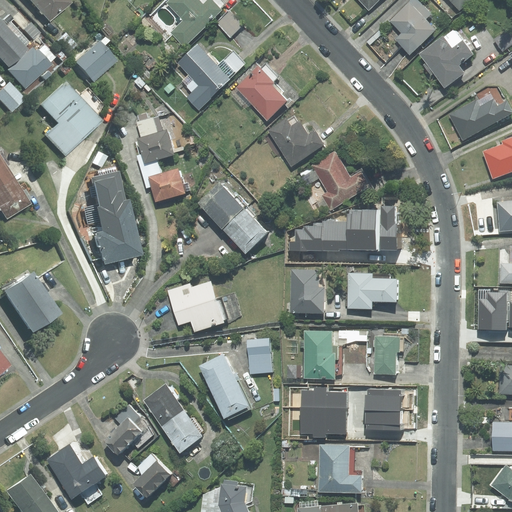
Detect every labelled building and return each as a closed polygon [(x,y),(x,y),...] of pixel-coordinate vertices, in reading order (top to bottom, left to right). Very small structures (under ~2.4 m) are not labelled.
[(69,0),(31,0),(50,21),(72,2),(69,0)] [(185,46),(228,4),(223,0),(171,0),(168,3),(184,20),(172,32),(185,46)] [(358,0),(367,9),(377,0),(358,0)] [(424,19),(430,14),(416,0),(412,0),(390,21),(401,33),(395,39),(410,54),(434,30),(424,19)] [(450,0),(459,9),(468,0),(450,0)] [(243,24),(230,10),(217,23),(230,37),(243,24)] [(0,56),(9,66),(28,49),(26,47),(31,42),(11,21),(7,25),(0,17),(0,56)] [(24,29),(34,38),(41,32),(31,22),(24,29)] [(511,43),(511,26),(495,39),(503,51),(511,43)] [(420,54),(444,87),(463,73),(458,65),(472,54),(462,41),(453,31),(443,37),(443,36),(420,54)] [(67,32),(57,39),(69,53),(78,45),(67,32)] [(101,41),(100,41),(76,62),(94,82),(118,61),(104,45),(109,41),(106,37),(101,41)] [(187,97),(198,109),(245,64),(233,51),(218,66),(197,44),(177,63),(188,74),(181,81),(192,92),(187,97)] [(33,48),(9,70),(26,87),(51,64),(38,49),(36,51),(33,48)] [(259,66),(236,87),(267,119),(287,101),(271,84),(278,77),(265,64),(261,68),(259,66)] [(67,81),(42,104),(60,123),(47,135),(66,155),(104,121),(98,114),(103,106),(87,89),(80,95),(67,81)] [(26,99),(10,82),(0,91),(0,99),(12,112),(26,99)] [(449,115),(463,140),(511,112),(511,110),(507,102),(497,107),(493,100),(480,107),(476,100),(449,115)] [(137,122),(141,137),(163,131),(159,116),(137,122)] [(286,119),(268,130),(291,167),(324,145),(315,131),(308,136),(299,122),(297,123),(294,118),(288,122),(286,119)] [(142,154),(145,163),(157,159),(174,154),(166,130),(163,131),(141,137),(138,138),(142,154)] [(493,178),(511,171),(511,138),(503,141),(504,144),(483,152),(493,178)] [(0,187),(15,178),(0,153),(0,187)] [(334,153),(300,174),(307,186),(303,188),(313,204),(317,202),(324,213),(370,185),(361,170),(349,177),(334,153)] [(142,154),(137,156),(146,189),(151,187),(149,177),(161,173),(157,159),(145,163),(142,154)] [(161,173),(149,177),(155,201),(184,193),(178,169),(161,173)] [(105,264),(143,255),(130,200),(126,201),(120,172),(92,178),(105,232),(98,234),(105,264)] [(31,203),(15,178),(0,187),(0,206),(7,218),(31,203)] [(220,184),(200,203),(223,228),(243,209),(220,184)] [(511,201),(498,203),(500,231),(511,229),(511,201)] [(398,207),(381,207),(381,210),(380,250),(398,251),(398,207)] [(243,209),(223,228),(245,251),(265,232),(243,209)] [(364,250),(364,210),(349,209),(349,221),(349,250),(364,250)] [(380,250),(381,210),(364,210),(364,250),(380,250)] [(289,251),(326,252),(326,221),(322,221),(322,223),(314,223),(314,226),(304,226),(304,230),(295,230),(295,241),(289,241),(289,251)] [(349,250),(349,221),(326,221),(326,252),(340,252),(340,250),(349,250)] [(511,282),(511,245),(510,246),(509,264),(501,264),(501,282),(511,282)] [(318,288),(319,270),(291,270),(290,312),(324,313),(324,288),(318,288)] [(372,279),(372,274),(348,273),(348,308),(371,309),(372,301),(397,301),(397,279),(372,279)] [(35,274),(8,291),(34,330),(61,312),(35,274)] [(229,322),(241,315),(234,293),(215,299),(211,281),(191,287),(190,283),(167,290),(178,326),(191,322),(194,332),(224,323),(224,321),(228,319),(229,322)] [(509,289),(479,288),(479,328),(508,328),(509,289)] [(339,346),(332,346),(332,331),(304,331),(304,378),(335,379),(335,376),(342,374),(343,347),(339,346)] [(339,346),(343,347),(342,345),(356,341),(367,341),(367,331),(339,331),(339,346)] [(403,352),(404,337),(375,337),(374,374),(396,375),(397,352),(403,352)] [(269,338),(247,340),(250,374),(272,372),(269,338)] [(0,350),(0,372),(11,365),(0,350)] [(223,354),(198,366),(224,418),(227,417),(229,420),(252,408),(238,380),(239,379),(236,373),(233,374),(223,354)] [(301,365),(288,365),(288,378),(300,378),(301,365)] [(499,395),(511,395),(511,365),(500,365),(499,395)] [(143,400),(161,426),(184,410),(176,399),(179,396),(171,385),(168,388),(165,384),(143,400)] [(300,408),(347,408),(347,392),(326,392),(326,387),(314,387),(313,392),(301,392),(300,408)] [(413,410),(413,389),(368,388),(367,409),(413,410)] [(129,405),(115,418),(121,425),(104,441),(118,457),(133,442),(138,448),(153,435),(147,422),(129,405)] [(347,408),(300,408),(300,434),(313,434),(313,437),(325,437),(325,434),(346,434),(347,408)] [(413,410),(367,409),(366,428),(413,428),(413,410)] [(190,419),(184,410),(161,426),(180,451),(202,436),(200,433),(202,431),(193,418),(190,419)] [(511,423),(494,423),(493,450),(511,450),(511,423)] [(355,471),(355,446),(320,445),(319,491),(361,493),(362,472),(355,471)] [(70,446),(47,460),(72,498),(80,493),(87,505),(103,495),(95,483),(106,476),(93,457),(82,464),(70,446)] [(142,475),(133,484),(147,498),(172,474),(152,454),(139,466),(142,475)] [(511,500),(511,470),(506,465),(491,485),(509,499),(511,500)] [(7,491),(22,511),(59,511),(31,473),(7,491)] [(253,505),(252,501),(254,484),(224,481),(224,484),(221,484),(221,488),(204,495),(201,511),(248,511),(246,507),(253,505)] [(300,508),(298,509),(297,511),(364,511),(364,505),(357,505),(357,503),(318,506),(318,501),(300,502),(300,508)]
